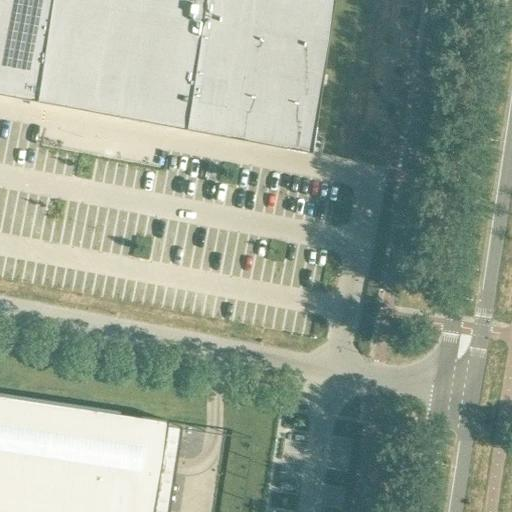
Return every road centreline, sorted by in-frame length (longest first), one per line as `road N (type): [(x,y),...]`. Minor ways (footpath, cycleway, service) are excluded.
road 1 (unclassified): [(0,308),(442,386)]
road 2 (tertiary): [(497,0),(442,386)]
road 3 (tertiary): [(471,391),(511,135)]
road 4 (tertiary): [(442,386),(423,511)]
road 5 (tertiary): [(454,511),(471,391)]
